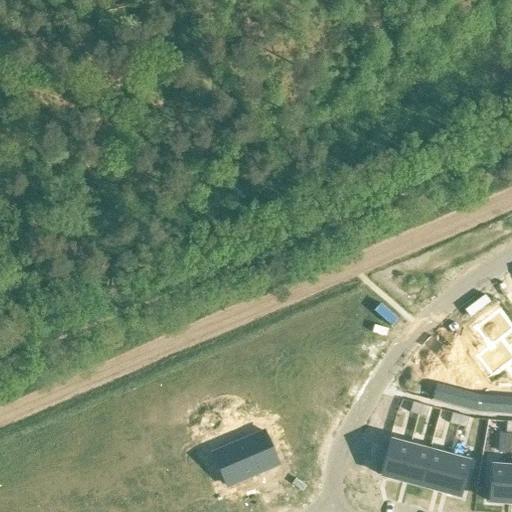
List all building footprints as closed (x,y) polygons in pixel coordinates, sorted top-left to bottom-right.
[(502,365),(511,378),(511,325),(499,307),(473,326),(487,345),(475,354),(490,375),(502,365)] [(353,349),(350,346),(317,323),(306,340),(338,363),(349,347),(352,350),(353,349)] [(322,392),(319,390),(329,376),(297,353),(279,378),(285,382),(275,397),(301,415),(311,401),(314,403),(322,392)] [(477,413),(479,398),(436,387),(432,402),(476,413),(477,413)] [(261,425),(271,414),(252,397),(242,408),(261,425)] [(511,400),(497,400),(496,415),(511,415),(511,400)] [(412,403),(409,414),(417,416),(420,405),(412,403)] [(420,405),(417,416),(426,418),(428,408),(420,405)] [(451,414),(448,424),(457,427),(460,416),(451,414)] [(460,416),(457,427),(465,429),(468,418),(460,416)] [(248,478),(278,465),(263,432),(224,449),(213,454),(217,463),(216,463),(221,474),(227,487),(248,478)] [(379,476),(400,481),(409,446),(388,441),(379,476)] [(400,481),(419,487),(429,452),(409,446),(400,481)] [(419,487),(439,492),(449,457),(429,452),(419,487)] [(187,455),(154,469),(172,511),(177,511),(195,504),(186,483),(197,478),(187,455)] [(449,457),(439,492),(460,498),(469,463),(449,457)] [(487,503),(508,504),(511,468),(489,466),(487,503)] [(172,511),(154,469),(120,483),(130,507),(142,502),(145,511),(172,511)] [(107,511),(97,489),(64,503),(67,511),(107,511)] [(67,511),(64,503),(42,511),(67,511)]
